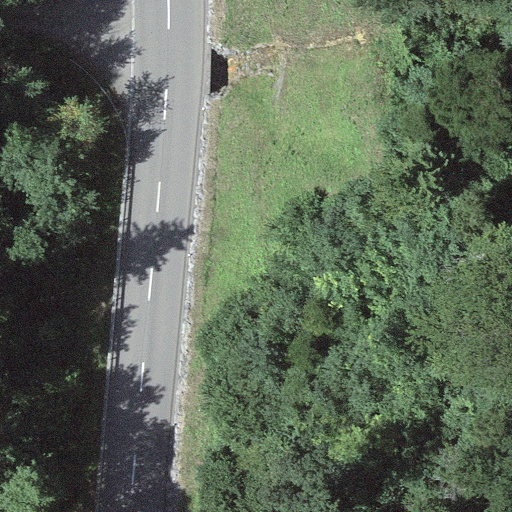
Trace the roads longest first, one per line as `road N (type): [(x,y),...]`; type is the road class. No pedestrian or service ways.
road 1 (tertiary): [(131,511),(170,0)]
road 2 (track): [(0,20),(170,5)]
